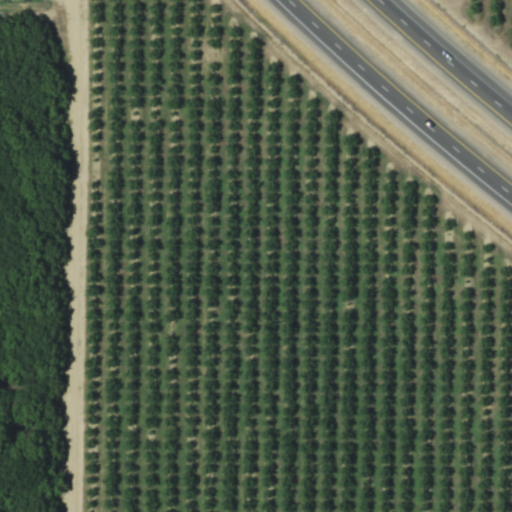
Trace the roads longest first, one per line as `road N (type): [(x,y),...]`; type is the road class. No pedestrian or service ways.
road 1 (motorway): [(287,0),(511,198)]
road 2 (motorway): [(511,115),(377,0)]
